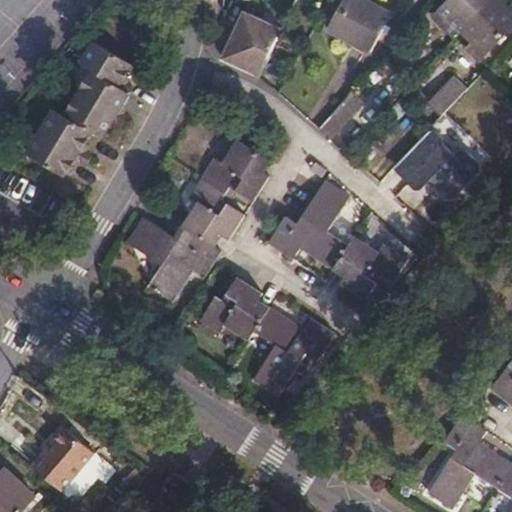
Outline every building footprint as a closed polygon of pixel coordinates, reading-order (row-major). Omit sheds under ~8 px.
[(386,22),(345,0),(344,0),(324,37),(365,60),(386,22)] [(474,0),(451,0),(435,19),(445,28),(468,49),(462,56),(474,68),(508,31),(474,0)] [(282,30),(244,13),(231,41),(240,45),(237,51),(230,47),(224,61),(260,78),(282,30)] [(445,28),(435,19),(429,25),(439,35),(445,28)] [(72,39),(69,36),(56,49),(59,52),(72,39)] [(123,83),(126,76),(133,65),(96,43),(83,65),(94,71),(67,116),(56,109),(29,155),(65,177),(73,164),(76,159),(81,162),(87,166),(94,156),(87,152),(82,150),(86,143),(93,132),(104,138),(111,125),(114,122),(119,124),(125,128),(131,118),(125,114),(120,111),(123,105),(133,89),(127,85),(123,83)] [(131,80),(126,76),(123,83),(127,85),(131,80)] [(433,107),(444,117),(457,103),(466,93),(454,83),(433,107)] [(351,92),(322,132),(335,142),(365,103),(351,92)] [(128,108),(123,105),(120,111),(125,114),(128,108)] [(439,134),(432,134),(400,169),(410,179),(409,185),(416,192),(422,191),(433,180),(439,184),(439,192),(447,200),(458,200),(484,172),(484,164),(471,153),(461,151),(456,156),(445,146),(446,140),(439,134)] [(254,202),(271,176),(264,172),(272,160),(240,142),(224,164),(216,160),(204,178),(227,193),(228,193),(231,187),(238,191),(254,202)] [(227,193),(204,178),(191,199),(199,204),(184,227),(196,234),(216,247),(223,236),(230,239),(246,214),(230,204),(223,200),(227,193)] [(269,243),(295,260),(302,249),(335,270),(351,244),(330,232),(351,197),(326,181),(298,224),(286,216),(269,243)] [(234,197),(238,191),(231,187),(228,193),(227,193),(234,198),(234,197)] [(234,198),(227,193),(223,200),(230,204),(234,198)] [(196,234),(184,227),(177,238),(145,219),(130,244),(164,266),(151,287),(174,301),(195,269),(206,276),(222,251),(216,247),(196,234)] [(351,244),(335,270),(346,277),(343,284),(368,299),(378,284),(382,277),(389,281),(403,257),(384,245),(378,253),(355,238),(351,244)] [(251,339),(255,332),(271,308),(259,300),(264,294),(238,277),(224,300),(217,296),(201,321),(221,332),(227,324),(251,339)] [(382,277),(378,284),(384,288),(389,281),(382,277)] [(320,361),(337,334),(311,318),(304,330),(271,308),(255,332),(278,345),(255,381),(280,395),(307,353),(320,361)] [(511,363),(490,387),(511,404),(511,363)] [(477,474),(498,488),(511,466),(511,463),(481,444),(489,432),(463,415),(445,442),(457,450),(430,493),(454,509),(477,474)] [(511,511),(511,466),(498,488),(511,497),(511,511)] [(0,511),(19,511),(34,497),(4,469),(0,473),(0,511)] [(163,511),(186,511),(201,490),(174,472),(153,505),(163,511)]
